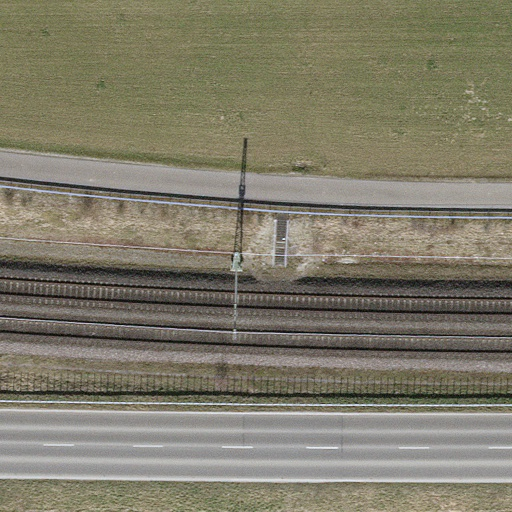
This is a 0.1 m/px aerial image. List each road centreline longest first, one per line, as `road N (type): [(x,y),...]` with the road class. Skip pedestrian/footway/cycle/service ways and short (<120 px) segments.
road 1 (track): [(511,196),(355,196),(0,167)]
road 2 (primary): [(511,448),(0,443)]
